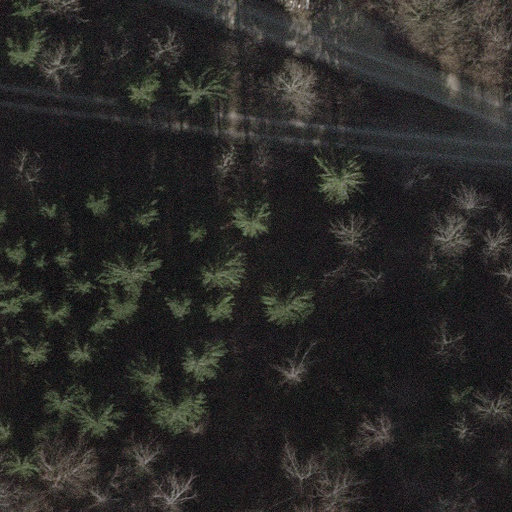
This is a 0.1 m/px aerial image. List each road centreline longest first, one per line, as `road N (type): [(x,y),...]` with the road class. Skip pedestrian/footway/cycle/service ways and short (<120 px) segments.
road 1 (track): [(0,91),(215,127),(511,149)]
road 2 (track): [(511,112),(214,0)]
